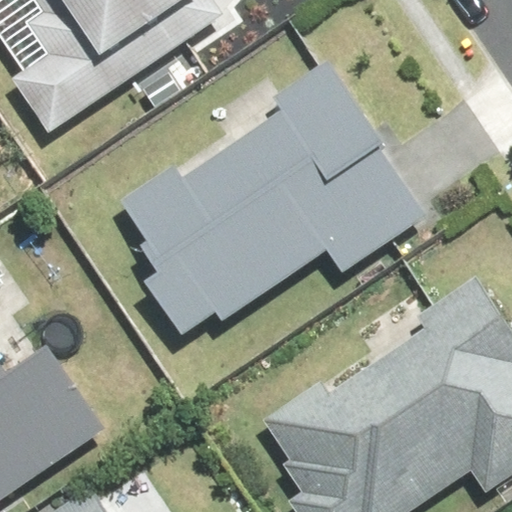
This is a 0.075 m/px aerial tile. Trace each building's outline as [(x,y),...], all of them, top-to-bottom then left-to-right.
[(239,21),(225,0),(51,0),(73,36),(6,76),(45,139),(239,21)] [(138,290),(177,344),(212,318),(222,332),(323,260),(338,281),(430,215),(322,60),(119,204),(147,244),(135,253),(154,279),(138,290)] [(326,402),(319,390),(262,429),(304,490),(280,506),(283,511),(421,511),(463,485),(480,509),(511,487),(511,339),(475,285),(415,325),(422,337),(326,402)] [(0,511),(4,511),(109,449),(47,347),(0,376),(0,511)] [(97,511),(90,501),(72,511),(97,511)]
